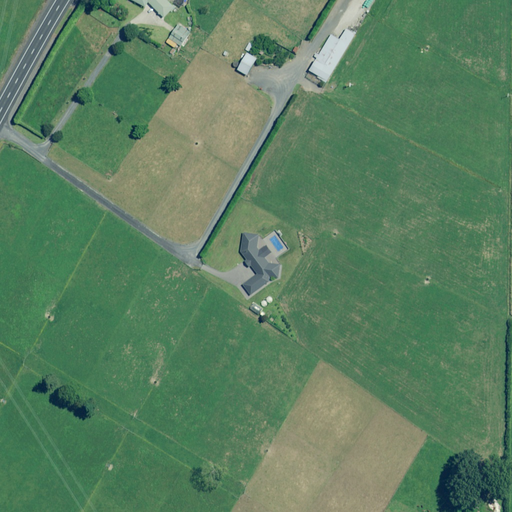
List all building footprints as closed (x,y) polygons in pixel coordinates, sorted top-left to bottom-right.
[(132,0),(147,8),(150,3),(165,18),(176,8),(167,0),(132,0)] [(191,31),(179,24),(170,40),(182,47),(191,31)] [(315,58),(318,59),(311,71),(328,82),(356,35),(348,30),(341,41),(332,36),(321,55),(317,53),(315,58)] [(258,59),(249,54),(239,71),(249,76),(258,59)] [(263,248),(258,251),(257,250),(260,236),(244,233),(241,251),(248,261),(245,263),(251,270),(253,268),(259,276),(244,286),(252,297),(273,281),(279,282),(282,266),(267,264),(265,260),(269,257),(263,248)]
